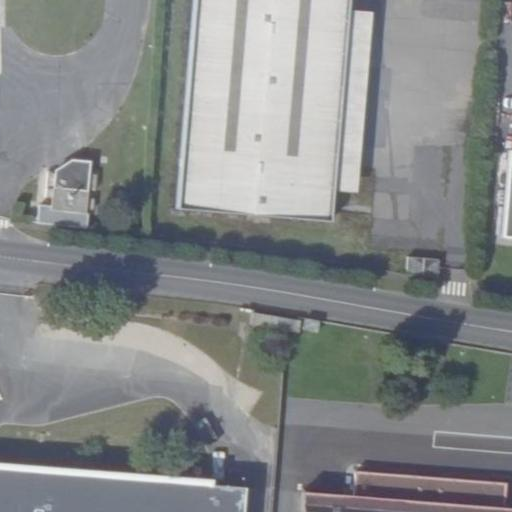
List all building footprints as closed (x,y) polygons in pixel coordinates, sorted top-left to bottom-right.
[(160,0),(144,205),(297,218),(301,189),(314,8),(314,0),(160,0)] [(324,191),(339,10),(314,8),(301,189),(324,191)] [(511,232),(511,149),(491,148),(483,230),(511,232)] [(64,204),(66,185),(30,182),(29,200),(64,204)] [(408,257),(375,253),(375,267),(406,273),(408,257)] [(0,511),(240,511),(243,490),(0,467),(0,511)] [(357,475),(354,497),(305,493),(303,511),(511,511),(505,511),(506,488),(357,475)]
